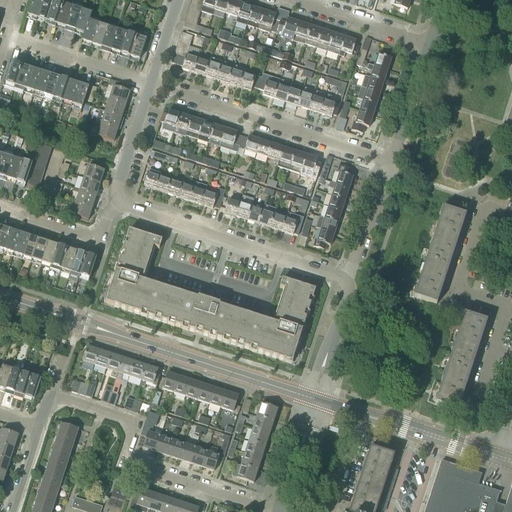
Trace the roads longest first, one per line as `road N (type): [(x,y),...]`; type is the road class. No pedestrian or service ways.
road 1 (tertiary): [(313,399),(0,297)]
road 2 (residential): [(273,511),(124,462),(135,424),(51,396)]
road 3 (residential): [(387,157),(150,85)]
road 4 (residential): [(346,283),(119,204)]
road 5 (tertiary): [(493,457),(313,399)]
road 6 (residential): [(150,85),(3,40)]
road 7 (residential): [(427,43),(283,0)]
road 8 (residential): [(110,212),(98,240),(0,208)]
road 9 (residential): [(346,283),(387,157)]
road 10 (residential): [(119,204),(117,182),(150,85)]
road 11 (residential): [(387,157),(427,43)]
road 12 (residential): [(313,399),(346,283)]
